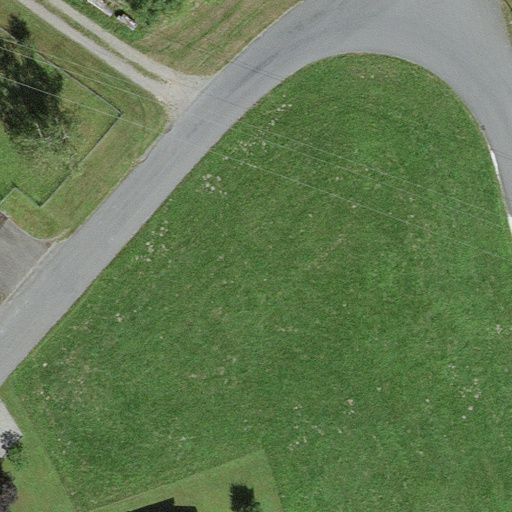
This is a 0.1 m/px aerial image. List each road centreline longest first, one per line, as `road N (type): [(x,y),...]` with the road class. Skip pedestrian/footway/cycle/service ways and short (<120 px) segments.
road 1 (unclassified): [(393,0),(284,50),(201,123),(0,347)]
road 2 (track): [(201,123),(27,0)]
road 3 (residential): [(445,0),(496,113),(511,171)]
